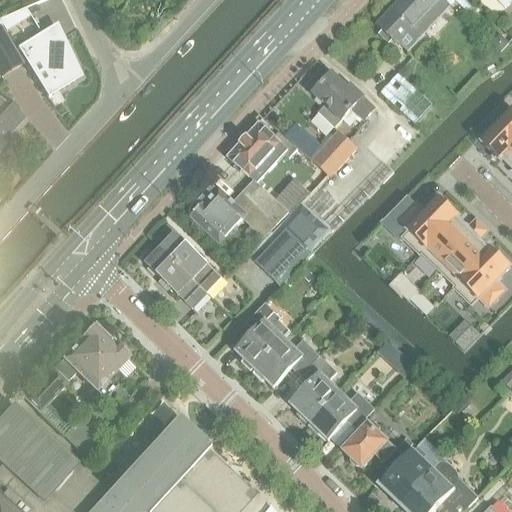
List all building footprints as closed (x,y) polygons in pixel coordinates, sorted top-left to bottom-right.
[(11,32),(54,12),(48,0),(47,0),(5,19),(11,32)] [(450,8),(446,4),(441,0),(402,0),(378,27),(400,47),(401,46),(409,52),(450,8)] [(511,0),(493,0),(505,11),(511,4),(511,0)] [(0,80),(24,66),(1,28),(0,28),(0,80)] [(51,30),(17,51),(47,99),(80,78),(62,40),(58,42),(51,30)] [(491,45),(501,54),(510,44),(500,35),(491,45)] [(398,76),(381,95),(415,127),(433,108),(398,76)] [(332,77),(314,96),(326,107),(318,116),(335,131),(343,123),(353,111),(365,122),(375,112),(351,89),(348,92),(332,77)] [(23,122),(0,100),(0,154),(10,143),(6,139),(23,122)] [(511,114),(482,145),(501,164),(502,162),(502,161),(511,150),(511,114)] [(296,126),(285,138),(311,162),(323,150),(296,126)] [(286,153),(259,127),(229,160),(250,179),(254,175),(260,181),(286,153)] [(358,151),(339,134),(312,163),(331,180),(358,151)] [(511,150),(502,161),(502,162),(511,171),(511,150)] [(276,227),(288,215),(276,203),(254,183),(241,197),(270,221),(276,227)] [(296,183),(276,203),(288,215),(289,216),(309,196),(296,183)] [(241,197),(233,205),(220,192),(206,207),(204,206),(195,206),(190,211),(191,218),(191,219),(223,249),(239,232),(236,230),(243,222),(263,241),(276,227),(270,221),(241,197)] [(417,206),(401,223),(409,232),(401,241),(409,248),(420,259),(421,257),(421,256),(456,220),(457,221),(459,219),(440,201),(426,215),(417,206)] [(304,206),(282,228),(297,242),(311,255),(331,232),(304,206)] [(456,220),(421,256),(421,257),(438,273),(482,228),(476,223),(468,231),(457,221),(456,220)] [(273,238),(251,260),(266,274),(287,251),(297,242),(282,228),(273,238)] [(482,228),(438,273),(454,289),(455,290),(491,253),(490,253),(479,242),(487,233),(482,228)] [(178,238),(163,254),(198,286),(207,295),(222,280),(212,271),(178,238)] [(287,251),(266,274),(281,289),(303,267),(313,256),(297,242),(287,251)] [(454,289),(453,291),(471,309),(479,300),(488,309),(505,292),(496,284),(510,269),(492,251),(490,253),(491,253),(455,290),(454,289)] [(163,254),(148,269),(183,302),(193,311),(207,295),(198,286),(163,254)] [(414,287),(402,298),(408,303),(419,292),(414,287)] [(236,354),(254,372),(284,341),(290,334),(281,324),(282,322),(265,306),(246,326),(254,334),(236,354)] [(359,334),(365,340),(372,333),(366,326),(359,334)] [(114,376),(129,360),(127,358),(127,355),(121,349),(118,349),(116,347),(115,347),(94,327),(80,342),(81,342),(79,344),(110,374),(111,373),(114,376)] [(456,332),(449,339),(463,353),(470,346),(456,332)] [(295,352),(284,341),(254,372),(273,390),(292,370),(300,379),(320,359),(303,343),(295,352)] [(405,379),(414,370),(390,343),(381,352),(405,379)] [(79,344),(77,346),(72,346),(65,354),(65,358),(61,362),(62,363),(53,372),(52,372),(23,402),(38,416),(48,406),(68,386),(67,385),(76,375),(103,402),(112,393),(117,388),(109,381),(114,376),(111,373),(110,374),(79,344)] [(336,375),(320,359),(300,379),(309,387),(290,407),(309,425),(339,394),(328,384),(336,375)] [(511,373),(502,383),(511,393),(511,391),(511,373)] [(117,388),(112,393),(121,402),(126,397),(117,388)] [(350,405),(339,394),(309,425),(328,443),(347,423),(355,431),(374,412),(358,396),(350,405)] [(38,416),(63,440),(72,430),(48,406),(38,416)] [(0,511),(238,511),(252,498),(204,454),(207,450),(178,423),(107,499),(11,411),(0,423),(0,468),(1,469),(0,469),(0,511)] [(395,450),(377,433),(380,430),(371,421),(342,451),(349,458),(351,463),(355,467),(361,469),(362,470),(375,456),(384,465),(396,452),(402,458),(414,446),(406,439),(395,450)] [(379,487),(400,508),(442,464),(432,456),(425,463),(413,452),(379,487)] [(442,465),(442,464),(400,508),(404,511),(435,511),(436,511),(465,511),(479,499),(457,478),(457,474),(454,471),(450,467),(445,465),(442,465)]
